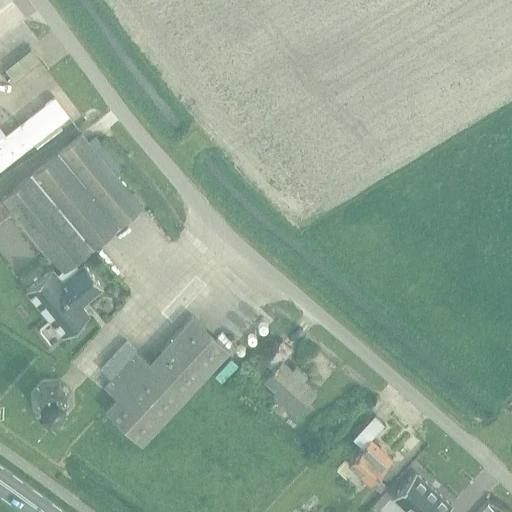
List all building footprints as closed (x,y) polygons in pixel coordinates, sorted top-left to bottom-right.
[(0,129),(0,168),(67,116),(52,97),(4,135),(0,129)] [(77,269),(73,264),(141,206),(78,133),(0,200),(0,217),(9,210),(62,272),(57,276),(51,269),(26,291),(65,336),(90,315),(80,302),(84,298),(86,301),(103,286),(83,263),(77,269)] [(100,406),(138,441),(225,348),(187,313),(144,360),(123,340),(97,367),(107,377),(100,385),(111,395),(100,406)] [(104,340),(112,347),(134,324),(126,317),(104,340)] [(293,363),(289,367),(282,360),(292,349),(282,340),(263,361),(273,370),(264,379),(277,391),(274,395),(294,414),(315,391),(301,378),(305,374),(293,363)] [(83,363),(92,370),(108,352),(99,345),(83,363)] [(33,409),(44,419),(60,419),(70,408),(70,392),(59,380),(42,380),(33,394),(33,409)] [(364,478),(370,483),(392,459),(371,439),(384,424),(375,416),(353,440),(363,449),(349,464),(343,458),(334,468),(356,488),(364,478)] [(446,511),(452,506),(415,472),(392,498),(407,511),(446,511)]
